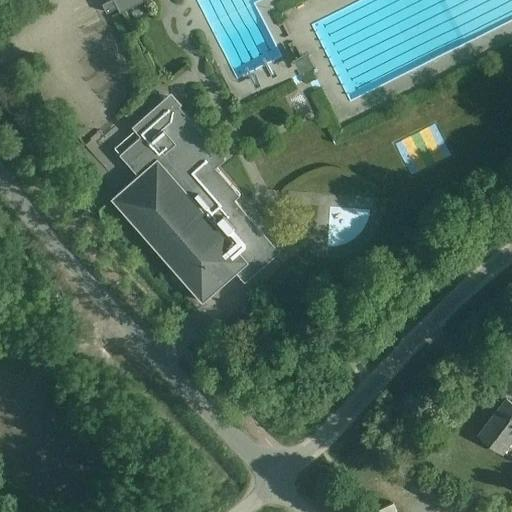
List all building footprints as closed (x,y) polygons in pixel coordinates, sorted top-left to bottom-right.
[(109,0),(103,3),(108,12),(117,7),(119,13),(145,0),(109,0)] [(287,66),(305,65),(304,52),(286,53),(287,66)] [(139,175),(112,198),(204,302),(237,272),(246,282),(281,251),(236,199),(241,194),(217,167),(226,158),(202,131),(178,103),(177,104),(171,97),(138,126),(144,133),(139,138),(120,153),(139,175)] [(408,133),(384,144),(398,176),(422,165),(408,133)] [(424,134),(415,139),(426,161),(435,157),(424,134)] [(511,400),(508,398),(480,434),(504,452),(511,441),(511,400)]
